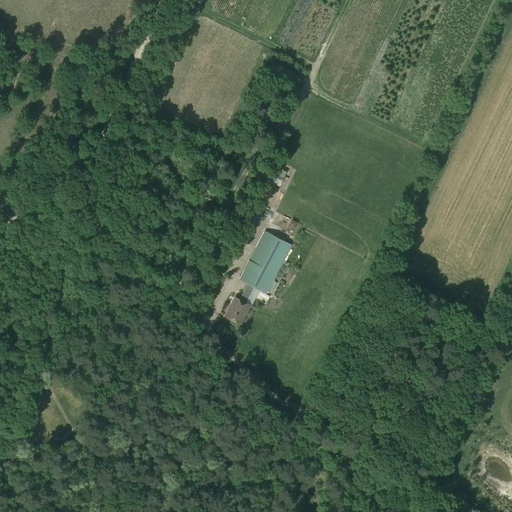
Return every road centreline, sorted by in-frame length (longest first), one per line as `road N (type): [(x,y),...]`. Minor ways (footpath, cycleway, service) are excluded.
road 1 (track): [(9,210),(68,228),(122,223),(144,232),(164,274),(250,383),(285,408),(389,444),(461,511)]
road 2 (track): [(157,511),(198,430),(221,351)]
road 3 (track): [(155,0),(99,142)]
